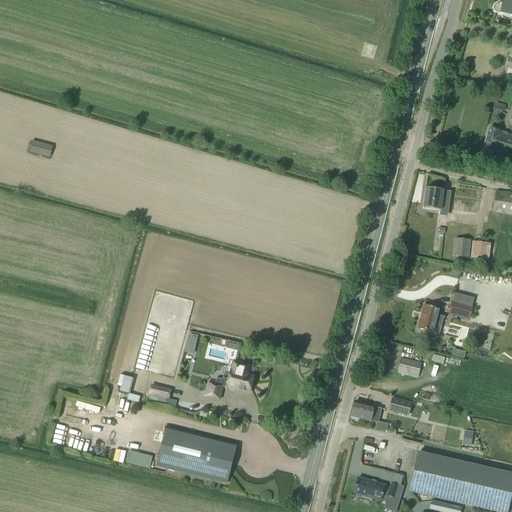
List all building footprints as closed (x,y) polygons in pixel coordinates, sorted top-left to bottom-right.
[(497,14),(511,17),(511,0),(500,0),(499,5),(497,5),(495,6),(493,8),(494,11),(495,13),(497,14)] [(511,159),(511,136),(501,133),(489,130),(483,151),(494,155),(511,159)] [(49,157),(51,148),(32,143),(29,152),(49,157)] [(426,189),(423,209),(440,211),(448,213),(450,199),(443,198),(444,192),(426,189)] [(493,212),(511,215),(511,195),(496,193),(493,212)] [(468,258),(470,242),(455,241),(453,257),(468,258)] [(487,261),(489,244),(474,243),(472,259),(487,261)] [(452,302),(448,315),(469,321),(473,307),(452,302)] [(439,310),(424,307),(418,330),(433,334),(439,310)] [(195,346),(197,337),(189,335),(187,344),(195,346)] [(401,359),(397,374),(417,380),(421,364),(401,359)] [(209,384),(206,397),(218,400),(221,388),(227,389),(235,391),(236,390),(249,393),(253,378),(246,376),(248,366),(233,362),(229,380),(223,379),(222,381),(216,379),(215,386),(209,384)] [(124,377),(120,392),(128,395),(127,401),(139,404),(140,398),(129,395),(133,379),(124,377)] [(171,390),(151,385),(148,396),(167,400),(166,403),(170,404),(171,401),(169,400),(171,390)] [(411,404),(392,399),(389,411),(408,416),(411,404)] [(381,410),(374,408),(374,407),(355,402),(351,417),(352,417),(353,419),(357,420),(359,419),(370,422),(371,421),(376,423),(378,423),(381,410)] [(376,423),(375,430),(386,432),(386,429),(385,424),(378,423),(376,423)] [(225,484),(235,445),(167,428),(157,467),(225,484)] [(465,432),(463,446),(470,447),(473,433),(465,432)] [(511,511),(511,500),(510,500),(511,491),(511,475),(418,454),(409,493),(493,511),(511,511)] [(359,479),(354,494),(380,502),(380,501),(385,503),(383,510),(390,511),(396,511),(400,501),(393,499),(396,489),(397,486),(391,484),(389,489),(384,488),(384,487),(359,479)]
